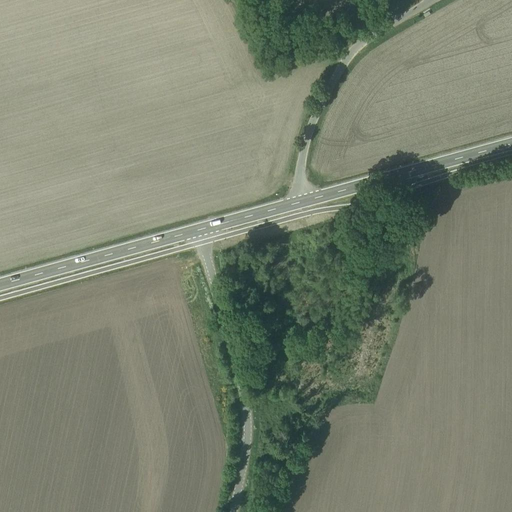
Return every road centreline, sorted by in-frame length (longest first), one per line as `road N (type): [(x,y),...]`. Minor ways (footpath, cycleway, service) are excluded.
road 1 (unclassified): [(237,511),(248,403),(201,229)]
road 2 (unclassified): [(440,0),(352,56),(306,146),(300,201)]
road 3 (secondary): [(511,143),(300,201)]
road 4 (secondary): [(201,229),(0,285)]
